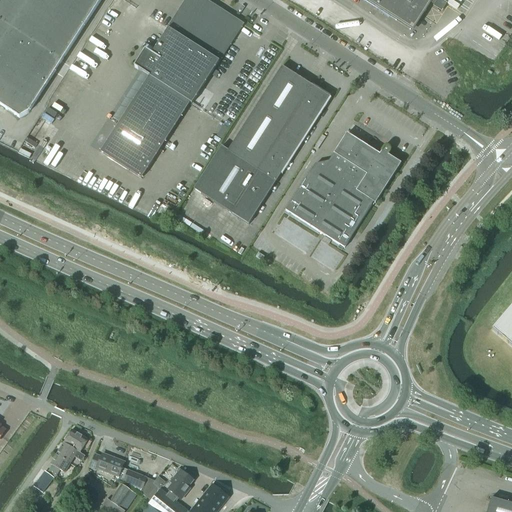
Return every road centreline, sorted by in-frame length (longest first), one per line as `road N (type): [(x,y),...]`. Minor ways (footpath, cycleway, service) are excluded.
road 1 (secondary): [(288,342),(0,216)]
road 2 (secondary): [(0,236),(284,364)]
road 3 (unclassified): [(499,161),(257,0)]
road 4 (unclassified): [(290,511),(171,455),(69,419)]
road 5 (secondary): [(400,363),(400,344),(424,291),(483,201)]
road 6 (secondary): [(499,161),(433,242),(400,301)]
road 7 (unknown): [(111,0),(41,102),(0,121)]
